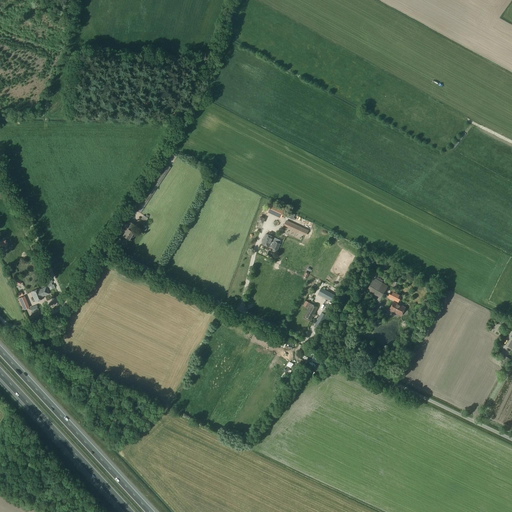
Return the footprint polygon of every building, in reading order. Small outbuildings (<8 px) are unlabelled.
[(167,151),(161,160),(167,165),(173,155),(167,151)] [(141,196),(133,209),(140,214),(171,168),(165,164),(143,197),(141,196)] [(269,207),(267,212),(281,219),(285,210),(269,202),(267,206),(269,207)] [(139,218),(136,223),(143,227),(149,216),(147,215),(145,217),(143,215),(141,219),(139,218)] [(308,230),(286,220),(283,225),(306,236),(308,230)] [(127,221),(122,229),(126,231),(123,236),(129,240),(133,233),(131,232),(135,226),(127,221)] [(266,234),(262,244),(269,247),(270,246),(273,247),(272,248),(277,250),(280,244),(275,242),(274,245),(271,244),(274,237),(271,236),(272,234),(269,233),(268,235),(266,234)] [(375,280),(369,289),(381,296),(387,287),(375,280)] [(39,289),(31,293),(35,302),(43,299),(42,297),(49,294),(46,288),(39,290),(39,289)] [(321,290),(319,294),(332,301),(335,297),(321,290)] [(400,298),(391,293),(389,297),(398,301),(400,298)] [(394,302),(390,310),(400,315),(404,307),(394,302)] [(36,305),(30,307),(32,313),(39,310),(36,305)] [(311,305),(305,317),(311,320),(317,308),(311,305)] [(308,340),(312,331),(307,329),(304,338),(308,340)] [(315,353),(312,361),(321,365),(324,357),(315,353)] [(506,357),(501,365),(505,367),(510,359),(506,357)]
